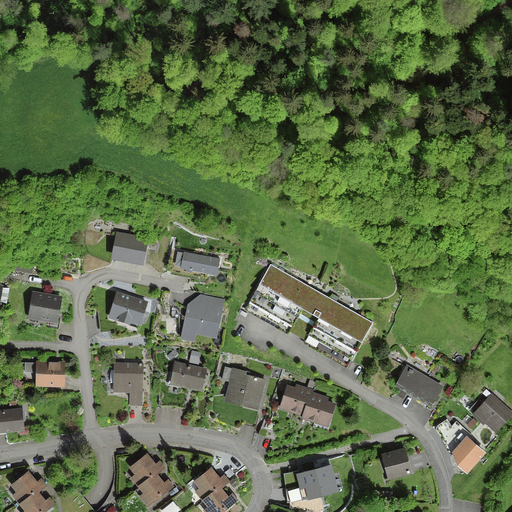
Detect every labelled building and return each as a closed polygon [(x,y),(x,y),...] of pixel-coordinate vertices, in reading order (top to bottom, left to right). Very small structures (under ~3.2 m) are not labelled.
[(148,237),(117,232),(113,258),(144,262),(148,237)] [(221,260),(172,252),(168,273),(210,280),(211,275),(218,277),(221,260)] [(34,263),(16,260),(15,270),(32,273),(34,263)] [(322,294),(271,266),(246,311),(290,336),(291,333),(298,337),(322,294)] [(32,293),(28,317),(44,320),(42,327),(57,330),(58,322),(55,322),(59,298),(32,293)] [(138,323),(145,303),(116,294),(110,313),(120,316),(118,320),(128,323),(129,320),(138,323)] [(374,323),(322,294),(298,337),(307,342),(305,345),(349,369),(374,323)] [(219,338),(225,299),(198,295),(187,304),(181,338),(196,341),(197,334),(219,338)] [(195,350),(192,362),(201,364),(204,352),(195,350)] [(62,385),(62,363),(36,363),(36,384),(62,385)] [(140,363),(113,363),(113,392),(129,393),(128,406),(141,406),(141,392),(138,392),(138,366),(140,366),(140,363)] [(177,365),(172,385),(201,391),(205,370),(177,365)] [(244,375),(245,372),(224,367),(221,380),(229,382),(226,396),(246,401),(240,421),(255,425),(259,409),(256,409),(263,380),(244,375)] [(398,388),(428,405),(438,387),(412,371),(404,367),(395,382),(400,385),(398,388)] [(310,395),(286,387),(280,404),(291,408),(290,411),(303,415),(302,417),(310,395)] [(310,395),(302,417),(315,422),(316,419),(327,422),(332,405),(309,397),(310,395)] [(476,416),(495,432),(510,414),(492,398),(476,416)] [(0,431),(22,429),(20,409),(0,411),(0,431)] [(262,421),(257,434),(263,437),(269,424),(262,421)] [(270,440),(275,426),(269,424),(263,437),(270,440)] [(483,456),(466,441),(454,455),(458,466),(467,474),(483,456)] [(410,472),(404,450),(381,456),(386,478),(410,472)] [(138,472),(131,477),(138,486),(162,467),(158,462),(154,465),(145,455),(132,465),(138,472)] [(329,466),(302,473),(308,498),(335,491),(329,466)] [(162,468),(162,467),(138,486),(139,487),(141,484),(146,490),(140,496),(147,505),(170,487),(166,481),(162,484),(154,474),(162,468)] [(202,486),(195,491),(203,500),(226,481),(222,476),(218,479),(209,469),(194,481),(194,482),(197,479),(202,486)] [(19,489),(13,495),(20,504),(43,485),(39,480),(35,483),(26,472),(14,483),(19,489)] [(204,510),(205,511),(220,511),(235,500),(230,495),(226,498),(218,488),(226,482),(226,481),(203,500),(206,498),(211,504),(204,510)] [(44,485),(43,485),(20,504),(23,502),(28,508),(22,511),(42,511),(52,504),(47,499),(43,502),(36,492),(44,485)] [(290,488),(284,488),(285,496),(300,494),(299,486),(290,488)] [(164,510),(164,511),(182,511),(183,511),(177,503),(164,510)]
